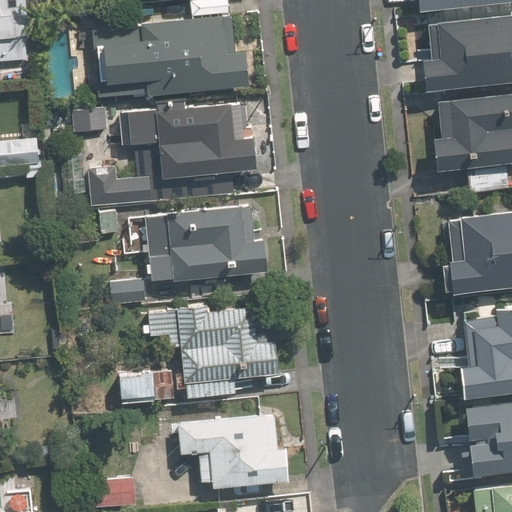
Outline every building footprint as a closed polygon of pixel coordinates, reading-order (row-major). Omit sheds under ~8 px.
[(37,30),(33,0),(0,0),(0,23),(1,32),(0,31),(0,56),(31,53),(29,31),(37,30)] [(155,87),(256,78),(253,46),(239,47),(236,10),(148,18),(150,33),(111,36),(115,76),(153,73),(155,87)] [(430,52),(433,83),(511,76),(511,10),(436,17),(438,51),(430,52)] [(442,131),(445,164),(511,158),(511,88),(444,94),(447,131),(442,131)] [(165,136),(168,172),(263,163),(260,131),(248,132),(245,97),(134,107),(137,138),(165,136)] [(84,127),(112,125),(110,102),(82,105),(84,127)] [(42,133),(0,137),(0,161),(44,157),(42,133)] [(90,164),(94,202),(155,196),(153,172),(120,175),(119,161),(90,164)] [(154,275),(274,264),(271,234),(260,235),(257,200),(148,210),(154,275)] [(120,205),(102,207),(104,228),(122,227),(120,205)] [(511,205),(454,210),(458,257),(448,257),(451,286),(511,281),(511,205)] [(148,273),(112,277),(114,300),(150,296),(148,273)] [(241,370),(286,366),(283,334),(264,336),(261,296),(150,307),(152,331),(175,329),(176,341),(187,340),(192,391),(242,387),(241,370)] [(468,354),(471,386),(511,382),(511,296),(501,298),(501,308),(470,311),(473,354),(468,354)] [(69,324),(54,325),(55,346),(71,344),(69,324)] [(177,393),(175,366),(121,371),(123,398),(177,393)] [(511,394),(471,398),(477,463),(511,460),(511,394)] [(205,480),(294,472),(291,440),(281,440),(278,406),(182,415),(185,445),(202,443),(205,480)] [(511,511),(511,475),(475,479),(477,511),(511,511)] [(0,511),(42,511),(42,499),(0,503),(0,511)]
